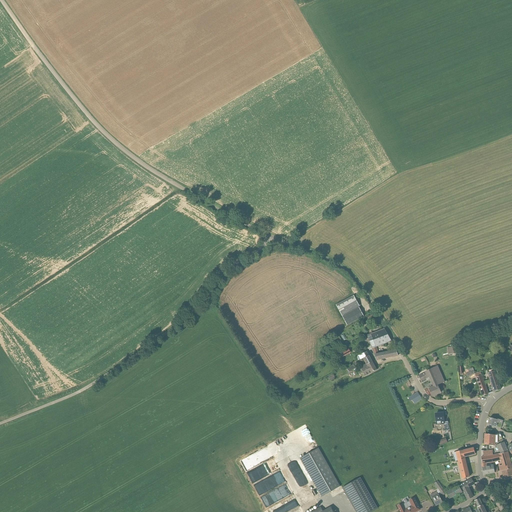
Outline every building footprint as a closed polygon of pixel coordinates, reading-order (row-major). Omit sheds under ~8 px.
[(360,306),(354,295),(336,305),(342,316),(360,306)] [(347,325),(364,316),(359,307),(342,316),(347,325)] [(372,348),(376,347),(391,341),(387,335),(384,330),(385,329),(384,329),(380,330),(367,335),(367,336),(368,336),(368,338),(371,344),(372,348)] [(348,348),(339,353),(342,358),(351,353),(348,348)] [(396,350),(375,355),(376,360),(398,356),(396,350)] [(371,361),(372,361),(367,352),(359,356),(361,359),(363,358),(367,364),(372,362),(371,361)] [(361,366),(366,376),(376,370),(372,361),(371,361),(372,362),(367,364),(361,366)] [(354,367),(358,365),(356,362),(352,364),(353,364),(347,368),(349,372),(356,368),(354,367)] [(425,372),(426,373),(428,378),(429,377),(432,382),(442,377),(437,366),(425,372)] [(475,374),(474,373),(473,368),(467,370),(469,376),(475,374),(476,377),(483,396),(488,394),(480,372),(475,374)] [(492,387),(499,385),(494,369),(488,370),(488,373),(487,373),(492,387)] [(438,385),(444,382),(442,377),(432,382),(434,386),(438,385)] [(432,397),(441,392),(438,385),(434,386),(429,389),(432,397)] [(422,399),(421,399),(419,396),(412,400),(414,404),(422,399)] [(449,430),(449,428),(448,419),(444,419),(443,413),(436,414),(436,418),(437,424),(444,423),(444,428),(445,430),(449,430)] [(501,428),(503,421),(497,419),(497,420),(490,418),(488,424),(501,428)] [(495,444),(499,442),(503,440),(503,439),(502,437),(500,434),(499,434),(495,435),(485,434),(484,445),(495,445),(495,444)] [(507,449),(504,442),(495,446),(496,448),(497,447),(501,454),(508,452),(508,450),(507,449)] [(322,497),(340,486),(318,448),(300,458),(322,497)] [(456,461),(458,460),(465,459),(464,457),(475,454),(473,448),(465,450),(465,451),(464,451),(463,451),(463,450),(454,453),(456,461)] [(508,452),(501,454),(481,457),(482,463),(482,468),(484,474),(498,472),(497,465),(494,466),(487,467),(486,463),(493,462),(502,460),(503,465),(499,466),(500,470),(502,470),(503,477),(511,474),(511,469),(511,468),(511,467),(508,453),(508,452)] [(465,459),(458,460),(463,479),(469,477),(465,459)] [(358,476),(340,486),(354,511),(366,511),(375,507),(358,476)] [(471,479),(459,485),(462,492),(463,491),(465,496),(467,500),(473,497),(468,487),(471,486),(474,484),(473,482),(472,480),(472,479),(471,479)] [(434,483),(438,489),(439,490),(440,492),(444,489),(438,481),(435,483),(434,483)] [(448,495),(450,498),(462,492),(459,485),(446,492),(448,495)] [(443,502),(439,495),(437,491),(430,495),(432,499),(436,506),(443,502)] [(403,504),(398,506),(400,511),(415,511),(420,510),(414,498),(410,501),(410,502),(403,506),(403,504)] [(474,501),(477,507),(483,505),(480,498),(474,501)]
